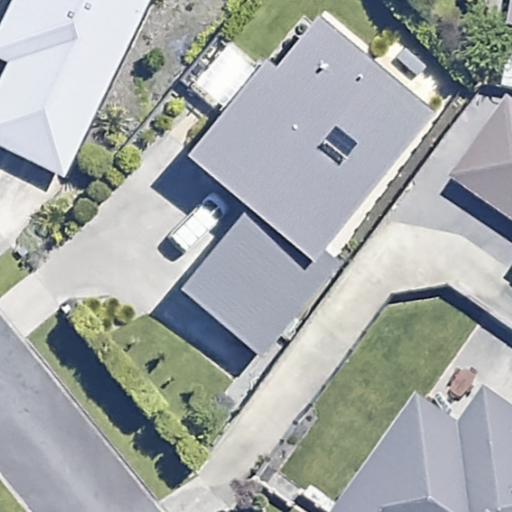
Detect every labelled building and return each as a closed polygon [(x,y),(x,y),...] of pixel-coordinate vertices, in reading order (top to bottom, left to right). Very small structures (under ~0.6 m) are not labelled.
[(9,0),(0,20),(0,52),(7,56),(0,70),(0,143),(63,174),(147,0),(9,0)] [(440,127),(318,17),(195,154),(260,213),(316,263),(440,127)] [(511,44),(511,45),(503,86),(511,87),(511,44)] [(511,104),(506,100),(454,175),(511,215),(511,104)] [(251,335),(316,263),(260,213),(195,285),(251,335)] [(442,396),(351,511),(511,511),(511,401),(502,394),(478,425),(442,396)]
